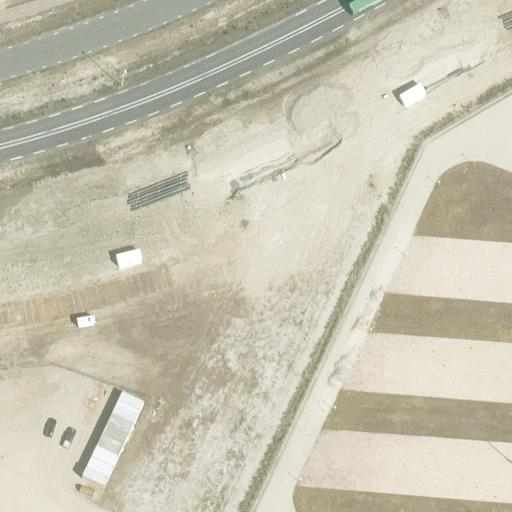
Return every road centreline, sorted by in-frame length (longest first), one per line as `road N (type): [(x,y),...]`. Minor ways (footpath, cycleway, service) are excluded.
road 1 (secondary): [(366,0),(207,78),(0,149)]
road 2 (unclassified): [(193,0),(0,68)]
